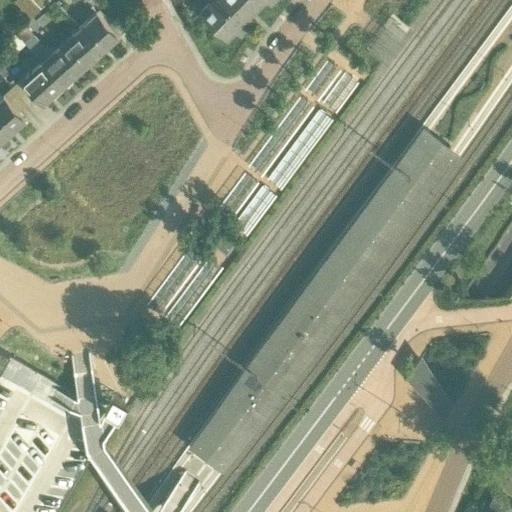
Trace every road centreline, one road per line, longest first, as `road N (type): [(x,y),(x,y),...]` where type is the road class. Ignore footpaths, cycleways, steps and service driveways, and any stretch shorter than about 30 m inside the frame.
road 1 (secondary): [(511,155),(247,511)]
road 2 (residential): [(0,281),(57,307),(125,295),(238,112)]
road 3 (primary): [(511,256),(340,511)]
road 4 (residential): [(169,41),(0,186)]
road 5 (residential): [(435,511),(471,428),(511,364)]
road 6 (residential): [(238,112),(316,0)]
